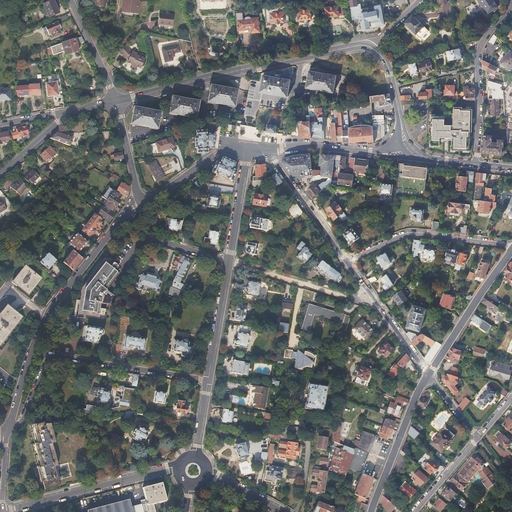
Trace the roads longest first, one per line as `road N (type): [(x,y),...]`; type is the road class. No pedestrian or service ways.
road 1 (residential): [(12,425),(51,309),(140,199)]
road 2 (residential): [(12,425),(25,415),(53,356),(207,381)]
road 3 (residential): [(179,468),(6,511)]
road 4 (residential): [(475,164),(482,43),(510,0)]
road 5 (residential): [(511,248),(409,234),(347,262)]
road 6 (primary): [(368,46),(203,79)]
road 7 (secondary): [(428,374),(511,249)]
road 8 (secondary): [(370,511),(428,374)]
road 9 (residential): [(347,262),(265,149)]
road 10 (residential): [(228,261),(349,298)]
road 11 (residential): [(140,199),(154,198),(225,148),(247,148)]
road 12 (residential): [(207,381),(228,261)]
